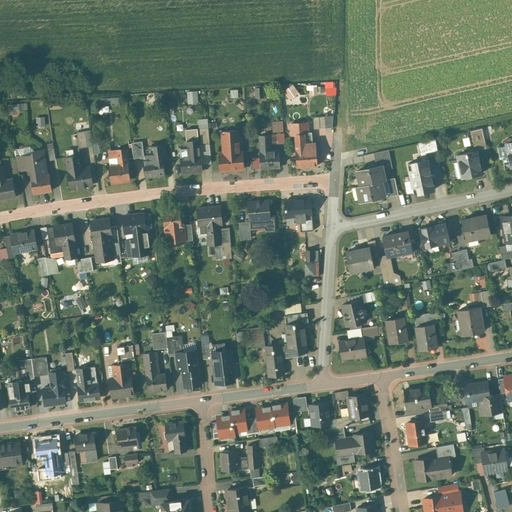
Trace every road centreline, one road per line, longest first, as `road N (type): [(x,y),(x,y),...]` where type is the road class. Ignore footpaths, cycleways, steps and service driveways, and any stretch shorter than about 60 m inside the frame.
road 1 (residential): [(0,217),(169,191),(334,182)]
road 2 (residential): [(200,400),(0,428)]
road 3 (residential): [(331,227),(511,190)]
road 4 (residential): [(321,385),(331,227)]
road 5 (residential): [(402,511),(382,377)]
road 6 (residential): [(511,356),(382,377)]
road 7 (residential): [(321,385),(200,400)]
